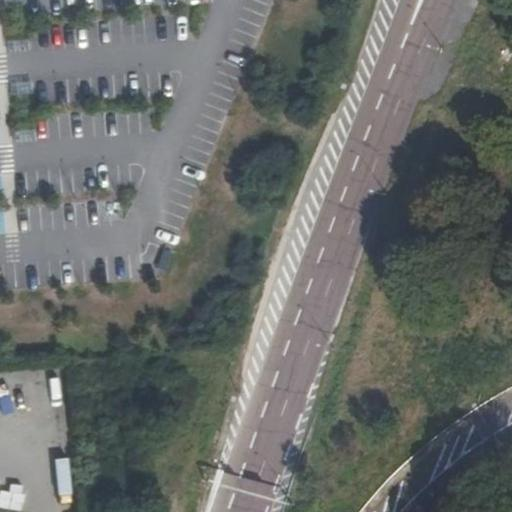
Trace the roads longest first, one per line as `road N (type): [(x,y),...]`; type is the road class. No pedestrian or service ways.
road 1 (secondary): [(337,239),(241,511)]
road 2 (secondary): [(444,0),(337,239)]
road 3 (secondary): [(410,0),(337,239)]
road 4 (unknown): [(0,157),(172,147)]
road 5 (secondary): [(511,432),(458,463),(408,511)]
